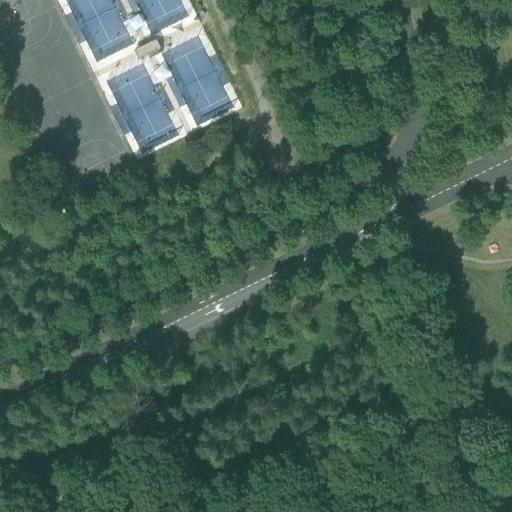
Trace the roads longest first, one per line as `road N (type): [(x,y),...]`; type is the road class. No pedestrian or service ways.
road 1 (tertiary): [(399,0),(414,118),(400,156),(377,180),(0,368)]
road 2 (tertiary): [(0,403),(439,195)]
